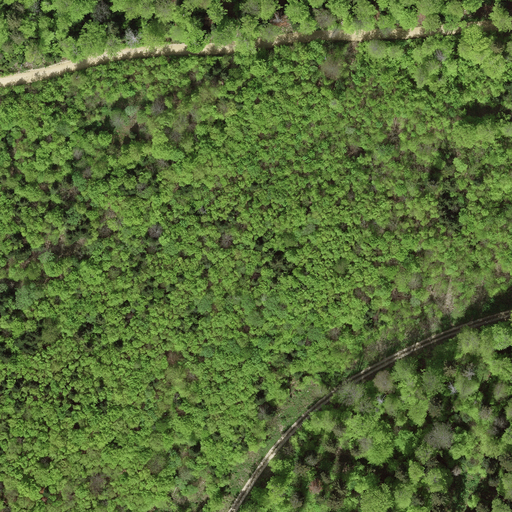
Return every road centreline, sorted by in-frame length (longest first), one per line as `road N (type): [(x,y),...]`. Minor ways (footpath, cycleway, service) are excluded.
road 1 (track): [(511,114),(367,155),(249,175),(0,271)]
road 2 (track): [(0,81),(119,53),(511,26)]
road 3 (track): [(511,312),(418,346),(311,407),(230,511)]
